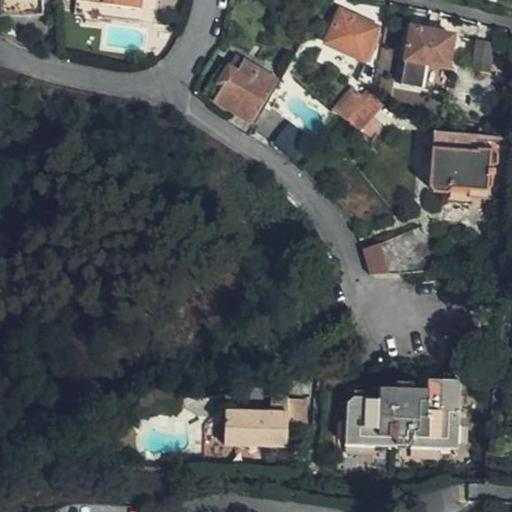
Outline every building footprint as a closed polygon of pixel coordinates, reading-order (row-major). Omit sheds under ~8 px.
[(0,0),(0,11),(0,16),(42,15),(41,0),(0,0)] [(341,12),(326,44),(366,64),(379,38),(380,31),(341,12)] [(445,101),(455,44),(406,35),(395,91),(445,101)] [(499,39),(491,38),(489,47),(476,46),(471,66),(488,71),(493,91),(501,93),(499,39)] [(251,121),(276,77),(242,58),(237,67),(226,61),(214,82),(221,86),(213,99),(251,121)] [(358,95),(362,99),(371,89),(365,87),(358,95)] [(331,110),(343,120),(362,99),(358,95),(350,88),(331,110)] [(415,148),(377,141),(371,171),(386,174),(379,215),(482,234),(488,198),(479,196),(487,154),(416,141),(415,148)] [(365,246),(372,274),(388,270),(381,242),(365,246)] [(458,454),(460,414),(461,386),(428,385),(427,393),(379,392),(379,402),(354,401),(347,410),(347,451),(396,452),(397,450),(412,450),(415,453),(458,454)] [(280,397),(278,409),(277,415),(242,410),(231,409),(227,440),(290,449),(296,404),(296,399),(280,397)] [(277,415),(278,409),(243,404),(242,410),(277,415)] [(316,406),(296,404),(290,449),(309,452),(316,406)]
